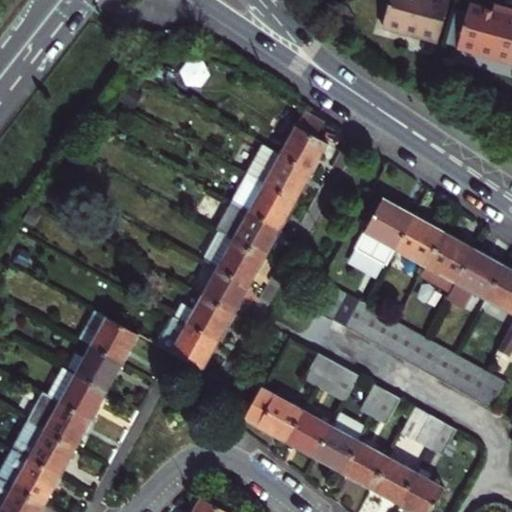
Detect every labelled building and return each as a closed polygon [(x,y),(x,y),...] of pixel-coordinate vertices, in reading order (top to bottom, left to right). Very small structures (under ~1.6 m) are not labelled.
[(391,0),(386,19),(442,35),(451,0),(391,0)] [(483,0),(472,0),(461,41),(511,54),(511,0),(504,0),(503,5),(489,2),(483,0)] [(282,157),(313,173),(323,157),(330,144),(299,128),(282,157)] [(249,175),(297,202),(305,188),(313,173),(282,157),(265,147),(249,175)] [(289,217),(297,202),(249,175),(234,202),(282,228),(289,217)] [(387,263),(395,248),(413,215),(397,206),(381,198),(354,246),(387,263)] [(223,232),(267,257),(276,240),(282,228),(234,202),(218,230),(223,232)] [(413,215),(395,248),(426,265),(444,232),(427,223),(413,215)] [(207,261),(219,268),(251,285),(258,272),(267,257),(223,232),(207,261)] [(460,241),(444,232),(426,265),(456,282),(474,249),(460,241)] [(491,258),(474,249),(456,282),(450,293),(449,296),(462,304),(469,289),(486,299),(505,265),(491,258)] [(450,293),(456,282),(426,265),(420,277),(450,293)] [(511,269),(505,265),(486,299),(511,312),(511,269)] [(251,285),(219,268),(204,296),(235,313),(244,298),(251,285)] [(319,313),(333,320),(347,295),(333,287),(319,313)] [(333,320),(345,327),(359,301),(347,295),(333,320)] [(235,313),(204,296),(197,309),(188,323),(220,340),(228,326),(235,313)] [(357,334),(371,307),(365,304),(359,301),(345,327),(357,334)] [(185,302),(177,317),(188,323),(197,309),(185,302)] [(370,341),(384,315),(371,307),(357,334),(370,341)] [(97,312),(81,339),(92,345),(108,317),(97,312)] [(383,348),(397,322),(395,321),(384,315),(370,341),(383,348)] [(108,317),(92,345),(124,362),(131,349),(139,335),(108,317)] [(212,355),(220,340),(188,323),(177,317),(160,347),(204,371),(212,355)] [(383,348),(394,354),(409,329),(397,322),(383,348)] [(511,322),(497,350),(508,356),(511,348),(511,322)] [(407,362),(421,335),(409,329),(394,354),(407,362)] [(426,338),(421,335),(407,362),(419,368),(434,342),(426,338)] [(432,375),(446,349),(434,342),(419,368),(432,375)] [(124,362),(92,345),(76,374),(108,391),(116,377),(124,362)] [(432,375),(444,382),(459,356),(456,354),(446,349),(432,375)] [(317,387),(332,360),(320,354),(304,380),(317,387)] [(444,382),(456,389),(471,363),(459,356),(444,382)] [(347,403),(361,376),(332,360),(317,387),(347,403)] [(468,395),(483,369),(471,363),(456,389),(468,395)] [(50,395),(61,401),(76,374),(65,368),(50,395)] [(481,401),(495,375),(485,370),(483,369),(468,395),(480,402),(481,401)] [(101,402),(108,391),(76,374),(61,401),(92,418),(101,402)] [(494,409),(508,383),(495,375),(481,401),(494,409)] [(360,411),(374,418),(389,391),(376,384),(360,411)] [(374,418),(388,426),(402,399),(389,391),(374,418)] [(31,422),(77,447),(86,431),(92,418),(61,401),(50,395),(48,393),(31,422)] [(275,393),(257,426),(272,434),(286,442),(304,410),(275,393)] [(415,406),(400,433),(429,450),(444,422),(415,406)] [(315,459),(334,426),(304,410),(286,442),(299,450),(315,459)] [(341,413),(334,426),(315,459),(330,467),(343,475),(361,441),(368,428),(341,413)] [(68,462),(77,447),(31,422),(15,450),(17,451),(61,476),(68,462)] [(444,422),(429,450),(442,457),(458,429),(444,422)] [(358,483),(369,490),(387,456),(361,441),(343,475),(358,483)] [(61,476),(17,451),(2,479),(46,503),(54,489),(61,476)] [(387,456),(369,490),(382,497),(398,506),(417,472),(404,466),(387,456)] [(410,456),(404,466),(417,472),(422,463),(410,456)] [(436,471),(422,463),(417,472),(431,480),(436,471)] [(434,511),(447,489),(431,480),(417,472),(398,506),(408,511),(434,511)] [(0,511),(40,511),(46,503),(2,479),(0,481),(0,511)] [(231,511),(206,498),(197,511),(231,511)]
